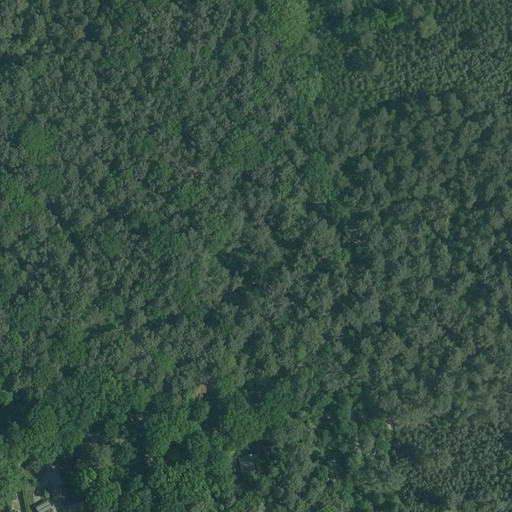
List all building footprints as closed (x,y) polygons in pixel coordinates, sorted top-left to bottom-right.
[(243,478),(260,474),(256,458),(239,461),(243,478)] [(329,488),(339,486),(334,462),(324,464),(329,488)] [(143,497),(146,511),(151,511),(148,496),(143,497)] [(36,507),(38,511),(53,511),(47,500),(36,507)] [(86,511),(84,503),(66,507),(66,511),(86,511)]
